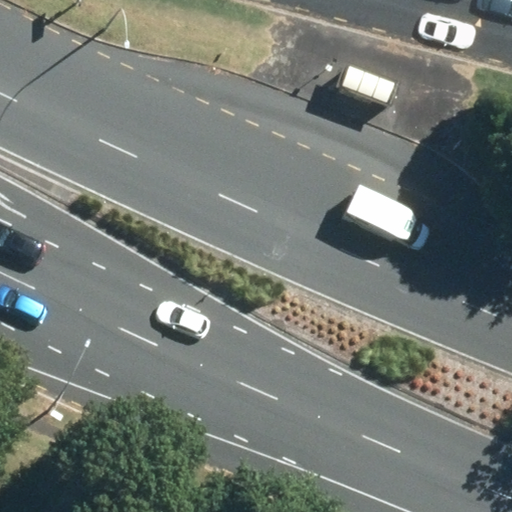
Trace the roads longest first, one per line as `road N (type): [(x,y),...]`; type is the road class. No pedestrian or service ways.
road 1 (primary): [(0,86),(511,315)]
road 2 (primary): [(511,500),(0,276)]
